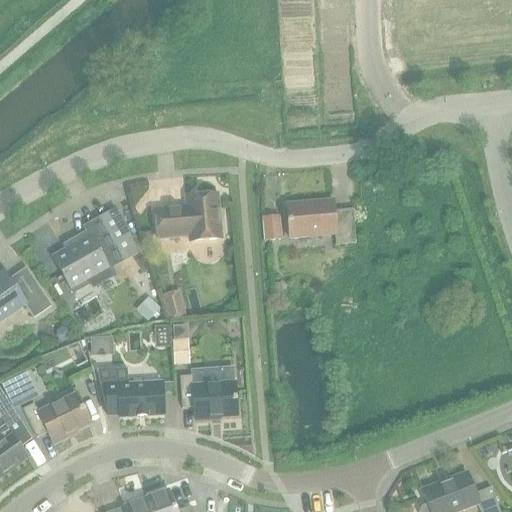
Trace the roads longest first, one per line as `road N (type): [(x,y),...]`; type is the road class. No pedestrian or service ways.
road 1 (tertiary): [(0,209),(58,171),(137,145),(180,140),(279,162),(318,160),(368,150),(440,110),(487,104)]
road 2 (residential): [(11,511),(108,452),(168,450),(277,482),(359,472)]
road 3 (residential): [(359,472),(511,413)]
